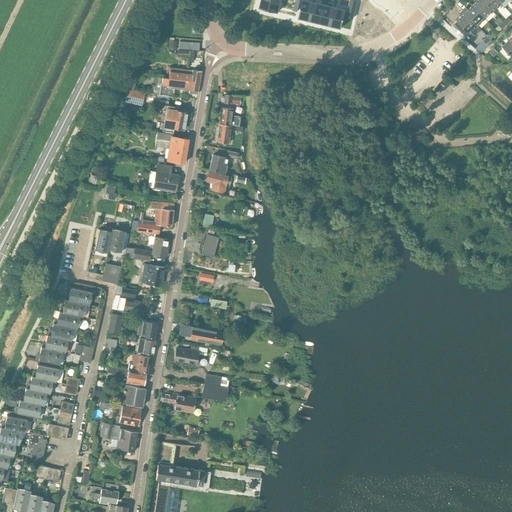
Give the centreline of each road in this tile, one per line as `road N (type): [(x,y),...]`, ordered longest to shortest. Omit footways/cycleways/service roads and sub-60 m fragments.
road 1 (residential): [(133,511),(208,67),(222,41)]
road 2 (secondary): [(7,234),(125,0)]
road 3 (unclassified): [(222,41),(254,51),(363,53),(390,42),(436,0)]
